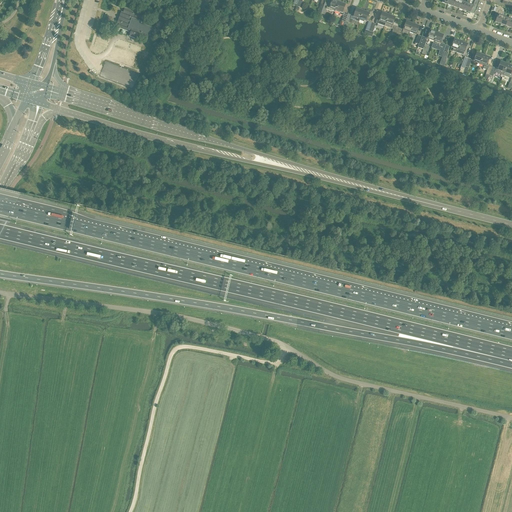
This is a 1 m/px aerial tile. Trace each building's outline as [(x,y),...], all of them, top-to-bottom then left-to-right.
[(335,11),(336,10),(339,2),(336,1),(336,0),(335,0),(332,0),(332,2),(329,1),(328,4),(325,3),(324,5),(322,11),(325,12),(326,9),(331,10),(332,10),(335,11)] [(456,0),(454,7),(459,9),(462,1),(463,2),(463,0),(461,0),(461,1),(458,0),(456,0)] [(459,9),(465,11),(467,3),(468,4),(469,0),(467,0),(466,3),(463,2),(462,1),(459,9)] [(467,3),(465,11),(470,13),(472,8),(475,9),(478,0),(475,0),(473,5),(468,4),(467,3)] [(339,2),(336,10),(340,12),(339,14),(343,16),(341,21),(345,22),(348,14),(343,12),(345,4),(339,2)] [(495,22),(501,24),(504,17),(506,13),(499,11),(500,8),(497,7),(495,12),(498,13),(495,22)] [(353,17),(360,19),(363,11),(356,8),(353,17)] [(120,16),(119,19),(118,19),(117,23),(119,24),(117,28),(130,33),(129,36),(137,39),(138,35),(148,39),(149,35),(151,36),(154,28),(143,24),(144,20),(140,19),(142,15),(124,9),(123,12),(121,12),(120,16)] [(363,11),(360,19),(366,22),(369,13),(363,11)] [(376,23),(384,26),(389,15),(386,14),(385,13),(383,12),(382,12),(382,13),(382,12),(379,20),(377,19),(376,23)] [(348,14),(345,22),(343,27),(346,29),(351,15),(348,14)] [(505,26),(507,26),(509,19),(510,19),(511,15),(509,14),(508,18),(504,17),(501,24),(501,25),(504,27),(505,26)] [(391,35),(395,36),(398,28),(392,26),(395,17),(389,15),(384,26),(393,29),(391,35)] [(398,28),(395,36),(398,37),(400,32),(409,35),(410,32),(413,24),(406,21),(403,30),(398,28)] [(419,26),(413,24),(410,32),(416,35),(419,26)] [(429,39),(434,41),(437,33),(430,30),(427,38),(422,36),(419,45),(418,47),(423,49),(426,42),(428,43),(429,39)] [(437,33),(434,41),(436,42),(435,46),(441,48),(438,56),(441,57),(443,51),(446,45),(440,43),(443,35),(437,33)] [(458,50),(461,41),(454,39),(451,48),(453,48),(452,51),(457,53),(458,50)] [(467,44),(461,41),(458,50),(464,52),(467,44)] [(140,60),(149,63),(152,51),(144,49),(140,60)] [(473,61),(480,63),(483,55),(476,53),(473,61)] [(483,55),(480,63),(480,65),(484,66),(483,69),(487,70),(486,74),(489,75),(492,67),(487,65),(490,57),(483,55)] [(460,70),(464,71),(468,58),(465,57),(460,70)] [(468,58),(464,71),(467,72),(472,59),(468,58)] [(507,64),(504,63),(501,61),(498,69),(492,67),(489,75),(493,77),(494,72),(503,75),(507,64)] [(511,70),(511,65),(510,65),(507,64),(503,75),(511,78),(510,83),(511,83),(511,74),(511,70)]
